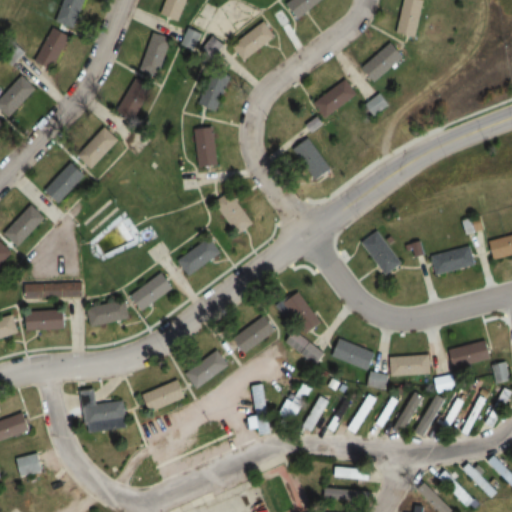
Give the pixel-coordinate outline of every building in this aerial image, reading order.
[(62,0),(55,20),(74,27),(84,0),(62,0)] [(164,0),(160,14),(179,21),(186,0),(164,0)] [(322,0),(290,0),(288,2),(299,17),(322,0)] [(425,0),(403,0),(398,33),(419,37),(425,0)] [(244,60),(276,37),(266,22),(234,45),(244,60)] [(70,35),(53,26),(35,60),(52,69),(70,35)] [(202,32),(187,27),(181,44),(195,49),(202,32)] [(171,38),(151,32),(141,69),(161,75),(171,38)] [(363,67),(378,82),(406,55),(392,40),(363,67)] [(218,111),(230,74),(212,68),(199,105),(218,111)] [(0,96),(0,108),(8,117),(37,88),(22,74),(0,96)] [(117,108),(134,120),(155,89),(138,78),(117,108)] [(316,102),(328,118),(359,95),(347,79),(316,102)] [(392,103),(383,91),(365,104),(374,116),(392,103)] [(92,169),(119,139),(104,125),(76,155),(92,169)] [(197,167),(217,165),(214,127),(194,128),(197,167)] [(332,167),(310,138),(296,150),(318,178),(332,167)] [(87,176),(73,162),(45,189),(59,203),(87,176)] [(254,223),(230,190),(214,201),(238,234),(254,223)] [(46,219),(32,204),(3,233),(18,247),(46,219)] [(461,220),(465,236),(488,230),(483,215),(461,220)] [(364,243),(386,274),(402,263),(380,232),(364,243)] [(221,253),(210,238),(179,260),(190,275),(221,253)] [(0,266),(13,254),(0,241),(0,266)] [(476,266),(472,247),(433,255),(437,274),(476,266)] [(132,295),(144,311),(175,288),(164,272),(132,295)] [(30,299),(84,299),(84,285),(30,285),(30,299)] [(290,321),(297,316),(309,332),(322,322),(298,290),(278,305),(290,321)] [(130,319),(126,300),(87,309),(91,328),(130,319)] [(66,330),(66,312),(27,312),(27,330),(66,330)] [(0,338),(19,332),(14,315),(0,319),(0,338)] [(277,332),(266,315),(235,335),(246,352),(277,332)] [(366,372),(376,356),(343,337),(333,353),(366,372)] [(493,359),(488,339),(448,350),(454,369),(493,359)] [(185,372),(195,388),(229,367),(219,350),(185,372)] [(389,356),(390,374),(369,374),(370,388),(388,387),(388,376),(431,374),(430,354),(389,356)] [(493,364),(495,382),(510,380),(508,362),(493,364)] [(455,375),(434,376),(435,391),(456,390),(455,375)] [(187,397),(179,378),(144,394),(153,412),(187,397)] [(338,382),(330,379),(326,387),(335,390),(338,382)] [(307,396),(312,387),(301,381),(296,391),(307,396)] [(272,432),(263,383),(250,386),(259,435),(272,432)] [(511,397),(511,389),(503,385),(484,423),(496,429),(511,397)] [(392,428),(406,435),(424,396),(411,390),(392,428)] [(125,401),(96,404),(94,392),(83,393),(88,433),(128,428),(125,401)] [(415,431),(426,437),(447,400),(435,393),(415,431)] [(458,428),(468,434),(490,399),(480,393),(458,428)] [(288,394),(277,414),(294,422),(304,402),(288,394)] [(303,426),(313,431),(328,398),(317,394),(303,426)] [(355,433),(378,400),(369,394),(346,426),(355,433)] [(398,400),(388,395),(375,422),(384,427),(398,400)] [(325,427),(336,432),(351,401),(341,396),(325,427)] [(440,430),(450,434),(465,401),(456,396),(440,430)] [(0,440),(31,431),(25,412),(0,419),(0,440)] [(43,472),(39,453),(14,458),(18,477),(43,472)] [(493,465),(511,480),(511,465),(500,456),(493,465)] [(506,493),(474,462),(467,469),(499,500),(506,493)] [(371,467),(332,467),(332,478),(371,478),(371,467)] [(482,500),(449,470),(441,479),(474,508),(482,500)] [(371,490),(328,488),(327,499),(371,500),(371,490)]
